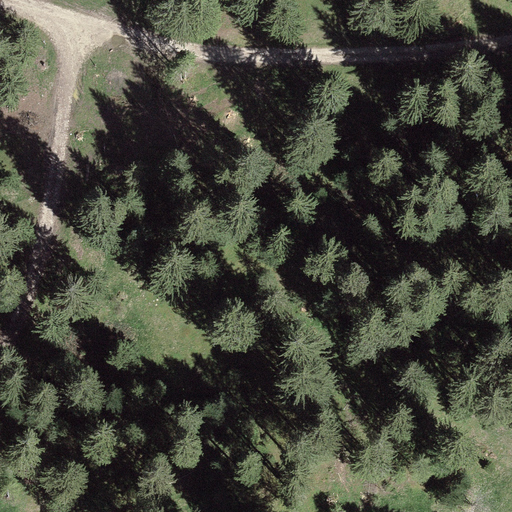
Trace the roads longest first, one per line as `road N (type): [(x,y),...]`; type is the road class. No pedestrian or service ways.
road 1 (track): [(0,3),(144,42),(267,56),(511,42)]
road 2 (track): [(0,344),(42,239),(75,23)]
